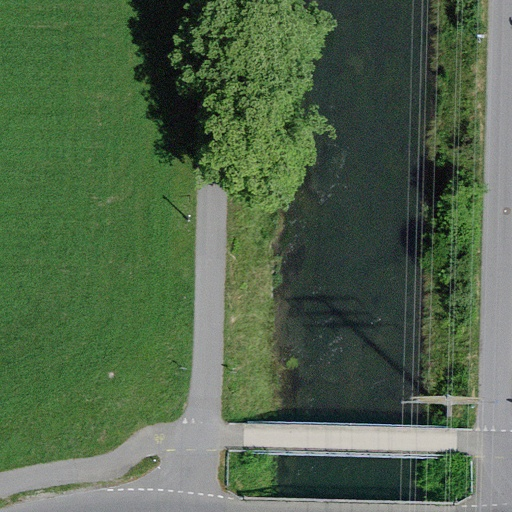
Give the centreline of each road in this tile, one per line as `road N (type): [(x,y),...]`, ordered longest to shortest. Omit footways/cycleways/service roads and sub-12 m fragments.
road 1 (unclassified): [(219,0),(203,511)]
road 2 (residential): [(511,0),(499,511)]
